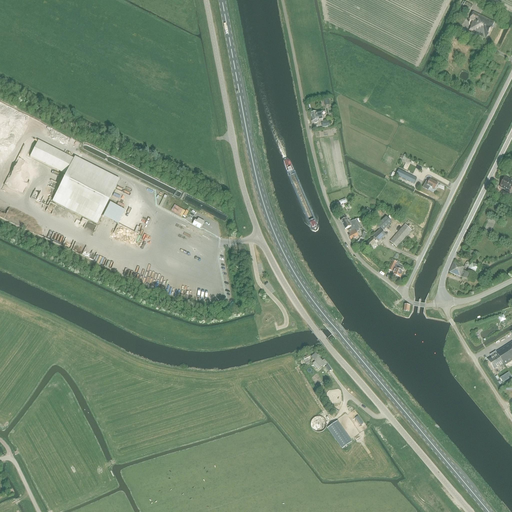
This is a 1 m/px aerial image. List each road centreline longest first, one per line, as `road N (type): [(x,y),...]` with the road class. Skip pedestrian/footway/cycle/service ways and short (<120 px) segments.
road 1 (primary): [(488,511),(288,263),(252,162),(221,0)]
road 2 (unclassified): [(470,511),(327,345),(257,235)]
road 3 (unclassified): [(404,292),(353,252),(330,210),(282,0)]
road 4 (unclassified): [(404,292),(511,73)]
road 5 (unclassified): [(257,235),(205,0)]
road 6 (tertiary): [(445,299),(446,266),(511,132)]
road 7 (unclassified): [(511,418),(448,317),(445,299)]
